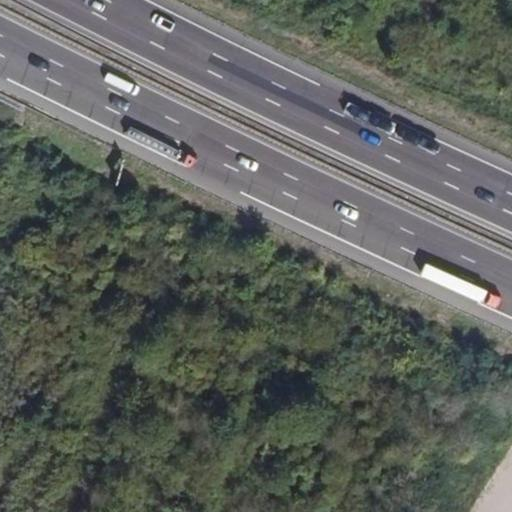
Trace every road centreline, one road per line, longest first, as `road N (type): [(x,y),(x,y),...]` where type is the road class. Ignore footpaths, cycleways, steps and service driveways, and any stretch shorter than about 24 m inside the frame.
road 1 (motorway): [(0,39),(364,223),(511,288)]
road 2 (motorway): [(511,201),(87,0)]
